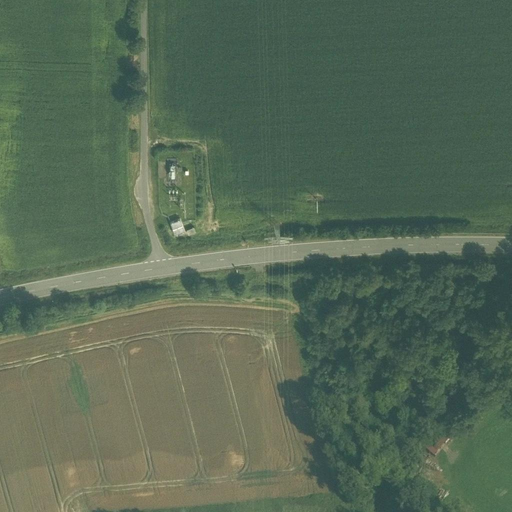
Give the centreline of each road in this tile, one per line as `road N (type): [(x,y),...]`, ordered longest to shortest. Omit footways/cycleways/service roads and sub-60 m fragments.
road 1 (secondary): [(162,266),(343,246),(511,245)]
road 2 (residential): [(140,0),(142,189),(162,266)]
road 3 (secondary): [(0,296),(162,266)]
